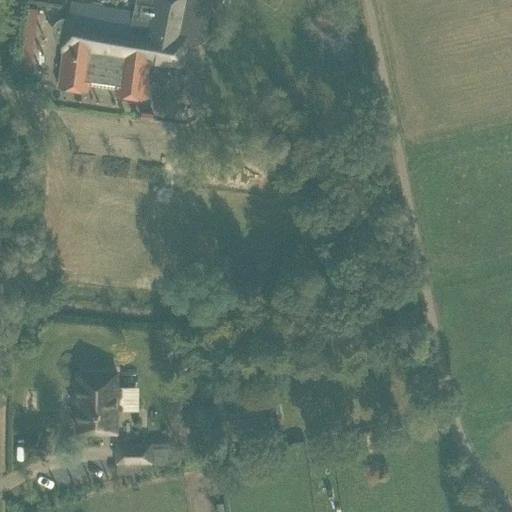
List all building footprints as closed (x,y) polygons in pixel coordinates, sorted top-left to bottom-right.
[(53,29),(53,30),(53,31),(53,32),(54,33),(54,34),(54,35),(55,35),(55,36),(56,36),(56,37),(57,37),(57,38),(58,38),(58,39),(59,39),(60,39),(60,40),(61,40),(62,40),(63,40),(61,49),(63,49),(58,86),(78,89),(91,91),(91,87),(118,89),(118,96),(148,99),(151,83),(161,84),(176,73),(176,70),(180,71),(185,43),(192,45),(205,38),(212,0),(135,0),(133,12),(90,4),(70,1),(67,18),(66,18),(65,18),(64,18),(63,18),(62,18),(61,18),(60,18),(60,19),(59,19),(58,20),(57,20),(57,21),(56,21),(56,22),(55,22),(55,23),(54,24),(54,25),(53,26),(53,27),(53,28),(53,29)] [(331,29),(316,43),(337,65),(352,50),(331,29)] [(199,100),(201,52),(187,51),(185,99),(199,100)] [(117,370),(97,370),(77,370),(77,431),(118,431),(117,370)] [(362,452),(374,450),(371,431),(359,433),(362,452)] [(117,440),(117,458),(152,458),(152,440),(117,440)]
